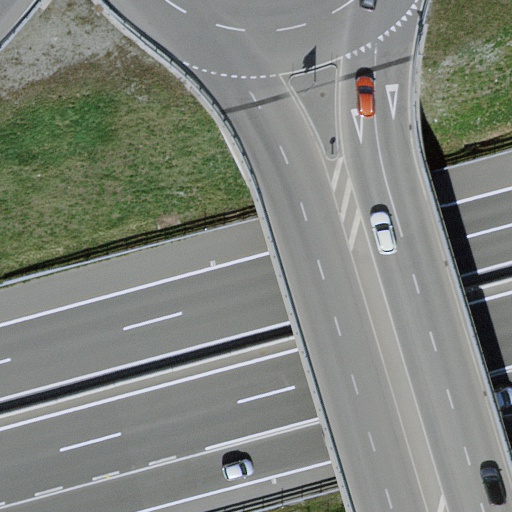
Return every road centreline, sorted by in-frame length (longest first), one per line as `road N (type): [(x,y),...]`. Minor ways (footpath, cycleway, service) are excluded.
road 1 (secondary): [(190,14),(238,71),(289,168),(392,511)]
road 2 (motorway): [(511,222),(0,359)]
road 3 (secondary): [(481,511),(380,164),(372,71),(382,0)]
road 4 (motorway): [(38,457),(511,331)]
road 5 (motorway): [(38,457),(511,364)]
road 6 (secondary): [(190,14),(224,26),(298,28),(354,0)]
